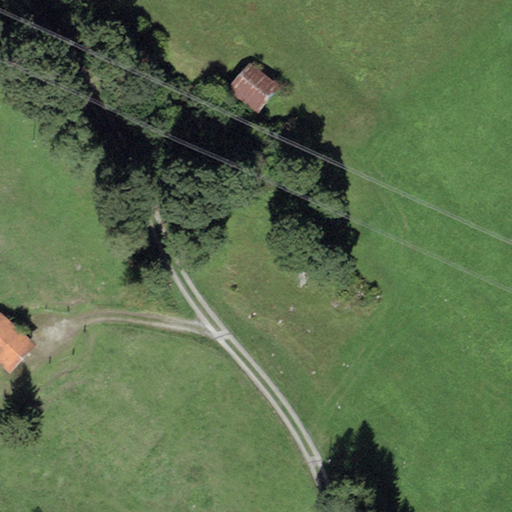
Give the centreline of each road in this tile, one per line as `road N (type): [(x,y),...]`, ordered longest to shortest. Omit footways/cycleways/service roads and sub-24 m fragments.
road 1 (track): [(22,0),(77,53),(157,237),(195,302),(284,408),(331,511)]
road 2 (track): [(224,337),(104,316),(48,336)]
